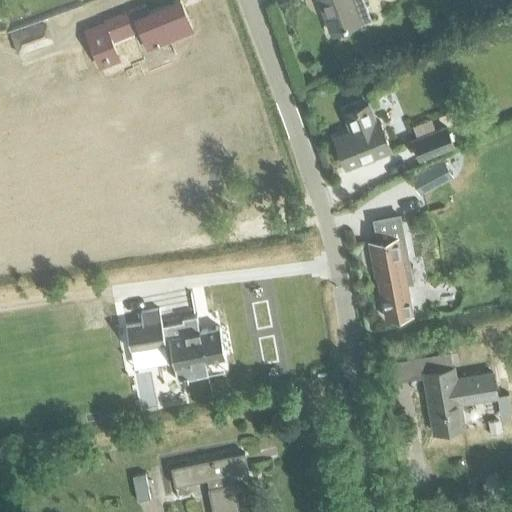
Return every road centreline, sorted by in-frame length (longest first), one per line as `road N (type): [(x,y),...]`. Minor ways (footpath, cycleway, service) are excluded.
road 1 (residential): [(380,511),(332,242),(245,0)]
road 2 (track): [(0,308),(336,261)]
